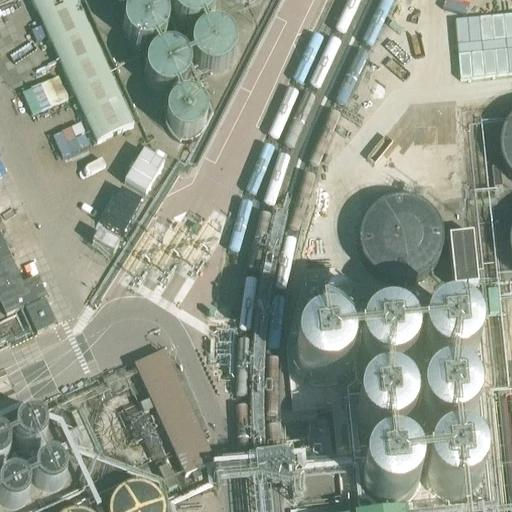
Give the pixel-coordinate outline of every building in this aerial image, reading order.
[(72,0),(32,0),(29,2),(96,148),(132,131),(72,0)] [(214,4),(214,3),(214,0),(170,0),(170,4),(170,9),(172,13),(177,20),(183,24),(188,25),(193,26),(201,24),(206,21),(208,18),(211,14),(213,11),(214,4)] [(165,25),(165,24),(164,20),(163,15),(160,11),(157,8),(151,4),(146,2),(141,2),(136,3),(133,4),(128,7),(126,9),(121,16),(120,21),(120,25),(121,33),(126,40),(132,45),(140,47),(148,46),(152,45),(157,41),(160,38),(162,35),(164,30),(165,25)] [(511,16),(497,16),(494,88),(511,89),(511,16)] [(237,50),(236,42),(234,38),(231,35),(228,31),(224,29),(215,27),(210,28),(206,29),(199,33),(196,37),(194,42),(192,50),(193,54),(194,59),(198,65),(201,68),(206,70),(214,72),(219,72),(223,71),(230,66),(232,64),(235,59),(237,55),(237,50)] [(188,71),(188,70),(187,65),(186,61),(184,57),(181,54),(174,50),(169,48),(165,48),(157,50),(152,53),(149,55),(145,62),(143,66),(143,71),(143,75),(145,79),(149,86),(155,91),(160,92),(164,93),(170,93),(175,91),(181,87),(184,84),(186,79),(188,71)] [(33,117),(67,102),(58,81),(24,96),(33,117)] [(207,120),(207,118),(205,110),(203,106),(200,103),(196,99),(193,97),(185,96),(180,96),(176,97),(172,100),(168,103),(164,109),(162,113),(162,118),(163,125),(167,133),(171,136),(174,138),(182,141),(187,141),(192,139),(196,137),(199,135),(202,132),(205,127),(207,120)] [(511,115),(510,117),(504,124),(500,131),(498,139),(497,148),(498,156),(500,163),(503,170),(508,177),(511,180),(511,115)] [(432,136),(408,169),(438,191),(462,158),(432,136)] [(142,152),(121,197),(143,208),(164,162),(142,152)] [(437,240),(437,239),(436,231),(433,223),(429,214),(424,209),(417,203),(410,199),(403,197),(396,196),(385,197),(377,199),(370,203),(364,208),(359,214),(355,221),(352,229),(351,237),(351,246),(354,254),(357,262),(362,268),(369,274),(376,278),(383,281),(392,282),(401,281),(410,279),(416,275),(423,270),(429,264),(433,256),(436,248),(437,240)] [(511,218),(510,221),(507,227),(504,235),(503,243),(503,252),(505,260),(509,267),(511,271),(511,218)] [(471,238),(447,241),(452,293),(476,291),(471,238)] [(0,299),(22,289),(0,241),(0,299)] [(36,283),(22,289),(0,299),(0,308),(5,320),(45,302),(36,283)] [(53,330),(51,325),(43,307),(25,315),(36,338),(53,330)] [(473,350),(473,349),(473,344),(471,339),(466,332),(459,327),(454,325),(449,324),(444,324),(440,326),(434,328),(431,331),(428,334),(426,339),(424,343),(423,349),(424,354),(425,358),(427,362),(430,366),(434,369),(438,372),(447,374),(452,374),(458,372),(465,367),(468,364),(471,359),(473,354),(473,350)] [(409,354),(409,353),(408,348),(407,343),(402,336),(395,331),(390,329),(385,328),(380,329),(375,330),(370,333),(367,335),(364,339),(361,343),(360,348),(359,353),(360,358),(361,363),(363,366),(366,370),(369,373),(374,376),(382,378),(388,378),(393,376),(401,371),(404,368),(407,363),(408,358),(409,354)] [(344,361),(344,360),(344,356),(342,351),(337,343),(330,338),(325,336),(320,336),(315,336),(311,337),(306,340),(302,343),(299,346),(297,350),(295,355),(295,360),(295,366),(296,370),(298,374),(301,377),(305,381),(309,383),(318,385),(323,385),(329,384),(336,379),(339,375),(342,371),(344,366),(344,361)] [(213,469),(162,357),(132,371),(183,482),(213,469)] [(473,412),(473,411),(472,406),(471,401),(466,394),(459,389),(453,387),(449,386),(443,387),(439,388),(434,391),(431,393),(428,396),(425,401),(424,405),(423,411),(423,416),(425,421),(427,424),(430,428),(433,431),(438,434),(446,436),(452,436),(457,434),(465,429),(468,426),(470,421),(472,416),(473,412)] [(407,417),(407,416),(407,411),(405,406),(400,399),(393,394),(388,392),(383,391),(378,392),(374,393),(368,396),(365,398),(362,401),(360,406),(358,410),(358,416),(358,421),(359,426),(361,429),(364,433),(368,436),(372,439),(381,441),(386,441),(392,439),(399,434),(402,431),(405,426),(407,421),(407,417)] [(25,449),(30,451),(35,451),(40,449),(44,446),(47,442),(48,436),(48,431),(45,426),(41,422),(36,420),(31,420),(26,421),(22,424),(19,428),(17,433),(17,438),(18,442),(21,446),(25,449)] [(0,466),(3,466),(7,463),(10,458),(11,454),(11,448),(9,444),(5,440),(1,437),(0,437),(0,466)] [(479,478),(479,473),(477,468),(472,460),(466,455),(460,453),(455,453),(450,453),(446,454),(441,457),(437,460),(434,463),(432,467),(430,472),(430,477),(430,483),(432,487),(434,491),(436,495),(440,498),(444,500),(453,502),(458,502),(464,501),(472,496),(474,493),(477,488),(479,483),(479,478)] [(414,482),(414,481),(413,476),(412,471),(407,463),(400,458),(394,456),(390,456),(385,456),(380,457),(375,460),(372,463),(369,466),(366,471),(365,475),(364,480),(365,486),(366,490),(368,494),(371,498),(374,501),(379,503),(387,506),(393,505),(398,504),(406,499),(409,496),(412,491),(413,486),(414,482)] [(44,490),(49,492),(54,491),(59,489),(63,486),(66,481),(67,476),(66,471),(64,466),(60,463),(55,460),(50,460),(45,461),(40,463),(37,467),(35,472),(35,478),(36,483),(39,487),(44,490)] [(7,507),(12,508),(17,508),(22,506),(25,503),(28,498),(29,494),(28,489),(26,484),(22,481),(18,479),(13,478),(8,479),(4,482),(1,486),(0,487),(0,498),(0,500),(3,504),(7,507)] [(165,511),(166,511),(165,505),(163,499),(158,491),(153,486),(148,484),(145,482),(138,481),(131,481),(125,483),(120,485),(115,489),(112,493),(109,498),(107,504),(106,510),(105,511),(165,511)]
